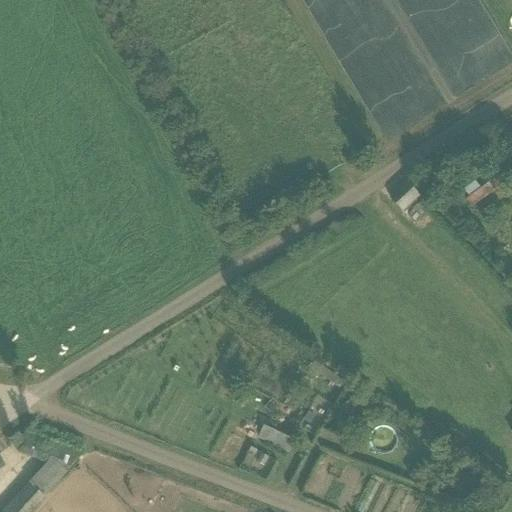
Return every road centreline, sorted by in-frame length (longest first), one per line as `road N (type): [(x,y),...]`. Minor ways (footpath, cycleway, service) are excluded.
road 1 (track): [(18,402),(511,99)]
road 2 (track): [(18,402),(311,511)]
